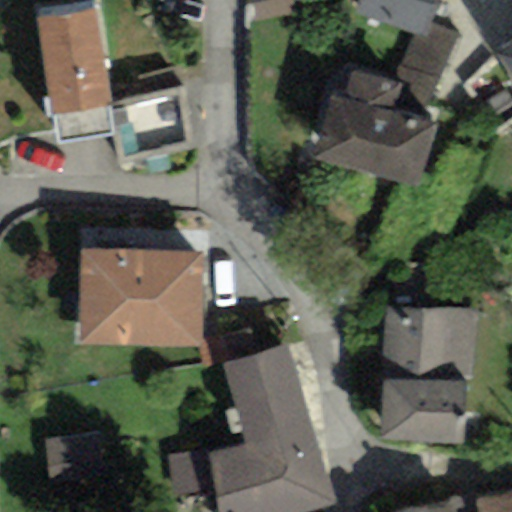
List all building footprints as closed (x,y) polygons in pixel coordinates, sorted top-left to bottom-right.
[(95,0),(71,0),(34,5),(48,100),(53,99),(58,133),(114,125),(95,0)] [(292,0),(250,0),(253,17),(294,11),(292,0)] [(434,0),(353,0),(352,3),(423,29),(434,0)] [(511,34),(495,46),(511,71),(511,34)] [(343,87),(327,83),(310,148),(418,176),(435,111),(393,100),(400,74),(349,61),(343,87)] [(201,244),(80,241),(77,336),(199,339),(201,244)] [(473,306),(384,301),(377,429),(460,433),(463,375),(469,375),(473,306)] [(285,337),(222,356),(244,436),(207,447),(214,484),(215,488),(216,510),(216,511),(273,511),(280,510),(280,511),(290,511),(332,496),(317,451),(321,451),(285,337)] [(214,484),(207,447),(164,455),(171,492),(214,484)] [(511,511),(511,485),(386,511),(385,511),(511,511)]
